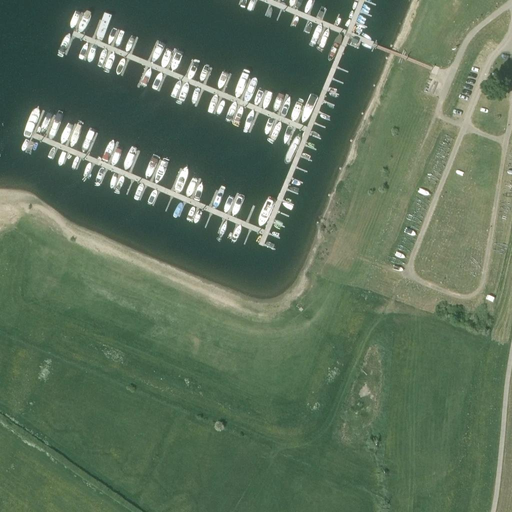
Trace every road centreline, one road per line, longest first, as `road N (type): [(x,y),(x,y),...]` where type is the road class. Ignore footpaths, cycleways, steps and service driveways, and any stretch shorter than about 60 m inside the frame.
road 1 (track): [(511,120),(479,291),(451,296),(411,276),(492,61)]
road 2 (track): [(511,3),(470,39),(439,112),(444,121),(508,143)]
